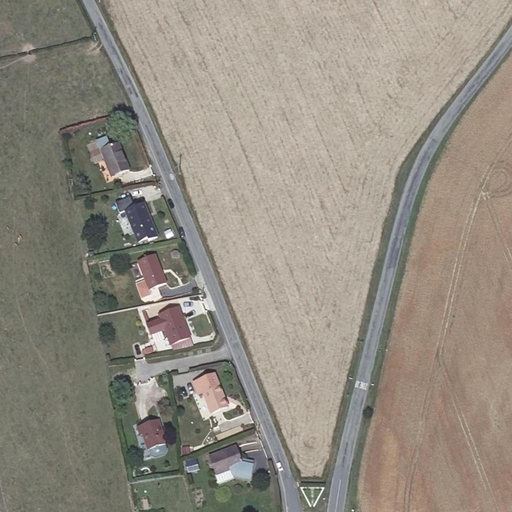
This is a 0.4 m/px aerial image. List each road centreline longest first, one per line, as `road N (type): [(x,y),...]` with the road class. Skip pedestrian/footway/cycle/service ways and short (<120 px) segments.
road 1 (tertiary): [(335,511),(406,199),(449,114),(511,30)]
road 2 (residential): [(235,349),(141,104)]
road 3 (residential): [(294,511),(235,349)]
